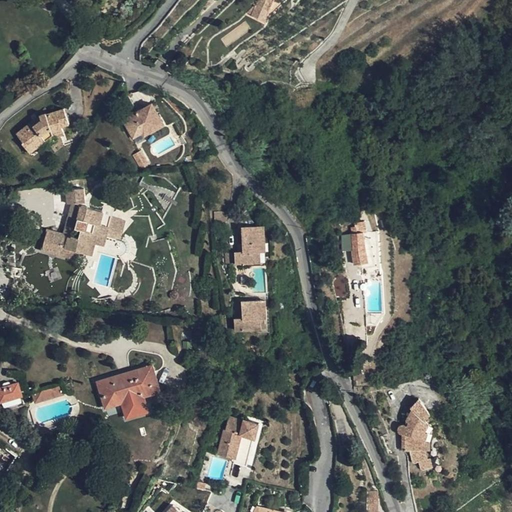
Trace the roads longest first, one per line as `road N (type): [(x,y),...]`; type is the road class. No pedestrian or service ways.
road 1 (residential): [(392,511),(285,209),(222,145),(209,107),(184,78),(139,63)]
road 2 (residential): [(139,63),(95,46),(0,128)]
